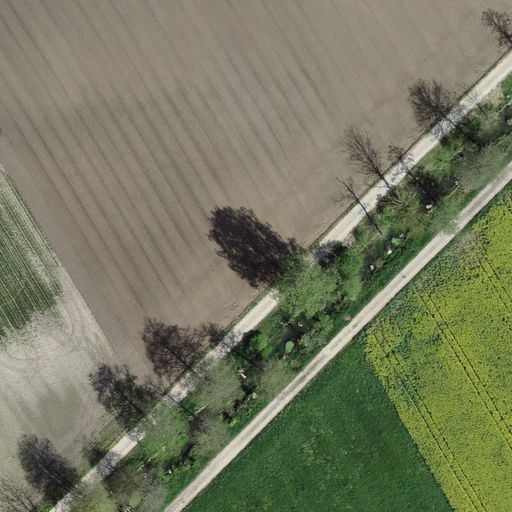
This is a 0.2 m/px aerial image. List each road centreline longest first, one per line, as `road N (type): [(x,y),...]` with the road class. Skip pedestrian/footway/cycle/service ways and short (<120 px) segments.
road 1 (track): [(511,62),(62,511)]
road 2 (track): [(181,511),(511,182)]
